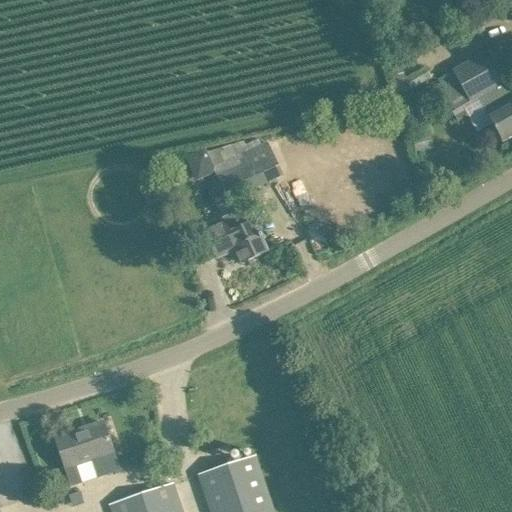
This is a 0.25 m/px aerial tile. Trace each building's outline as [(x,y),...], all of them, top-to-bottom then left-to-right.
[(486,30),(479,19),(462,29),(469,41),(486,30)] [(438,80),(445,94),(455,111),(478,98),(487,114),(486,114),(502,143),(511,137),(511,87),(492,50),(452,72),(453,72),(438,80)] [(389,63),(394,83),(405,80),(399,60),(389,63)] [(258,145),(211,165),(214,171),(227,200),(256,187),(282,176),(266,141),(258,145)] [(267,252),(259,234),(246,207),(222,219),(225,225),(206,234),(206,235),(189,242),(200,267),(217,259),(217,260),(236,251),(242,264),(267,252)] [(177,217),(167,220),(171,231),(181,228),(177,217)] [(56,439),(71,486),(119,470),(104,423),(56,439)] [(200,476),(206,495),(211,511),(273,511),(255,457),(200,476)] [(110,506),(111,511),(182,511),(173,485),(110,506)]
